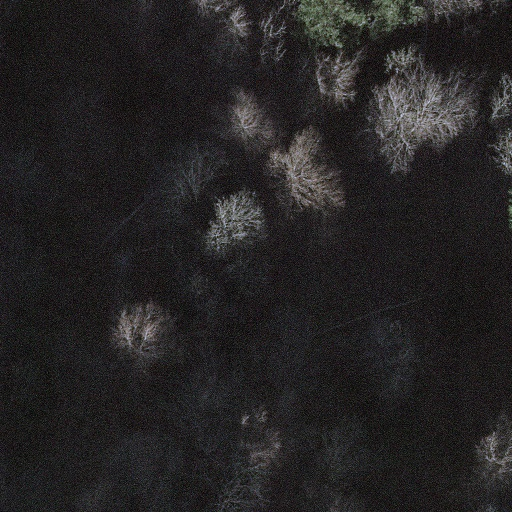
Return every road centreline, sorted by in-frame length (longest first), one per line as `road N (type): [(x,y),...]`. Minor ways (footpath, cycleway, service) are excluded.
road 1 (track): [(78,0),(420,301),(511,424)]
road 2 (track): [(398,511),(171,380),(0,307)]
